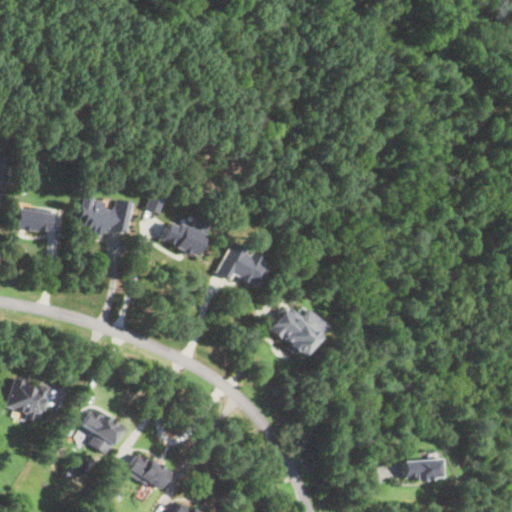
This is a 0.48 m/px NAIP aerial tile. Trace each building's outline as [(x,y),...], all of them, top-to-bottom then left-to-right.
[(174,145),(170,155),(159,151),(163,141),(174,145)] [(162,200),(157,214),(143,209),(149,195),(162,200)] [(104,210),(111,212),(113,200),(130,203),(124,234),(107,231),(107,228),(105,228),(104,233),(100,232),(99,237),(83,234),(84,230),(80,229),(81,222),(76,221),(81,197),(92,199),(92,201),(102,203),(100,210),(104,210)] [(48,211),(47,215),(50,215),(46,235),(11,228),(14,209),(27,211),(28,207),(48,211)] [(208,224),(194,257),(187,254),(187,255),(179,252),(180,251),(159,242),(160,239),(167,223),(175,227),(177,224),(189,230),(195,218),(208,224)] [(244,254),(248,256),(249,253),(262,259),(260,263),(267,267),(256,288),(248,284),(247,285),(235,279),(236,277),(231,275),(228,281),(227,280),(214,273),(230,242),(245,251),(244,254)] [(287,312),(290,308),(298,315),(304,308),(324,325),(299,355),(292,350),(292,351),(284,344),(285,343),(278,336),(277,338),(266,328),(276,316),(274,314),(281,306),(287,312)] [(22,385),(31,388),(33,383),(48,388),(38,418),(33,416),(31,421),(23,418),(25,414),(3,407),(12,379),(23,383),(22,385)] [(88,410),(97,417),(99,414),(114,424),(113,426),(120,430),(109,446),(78,424),(88,410)] [(135,454),(146,461),(147,460),(154,465),(155,464),(161,468),(160,469),(167,473),(156,490),(145,482),(143,485),(125,474),(128,470),(126,469),(135,454)] [(439,476),(430,477),(430,479),(414,480),(414,476),(401,477),(400,460),(438,458),(439,476)] [(171,511),(177,503),(189,511),(190,509),(194,511),(171,511)]
